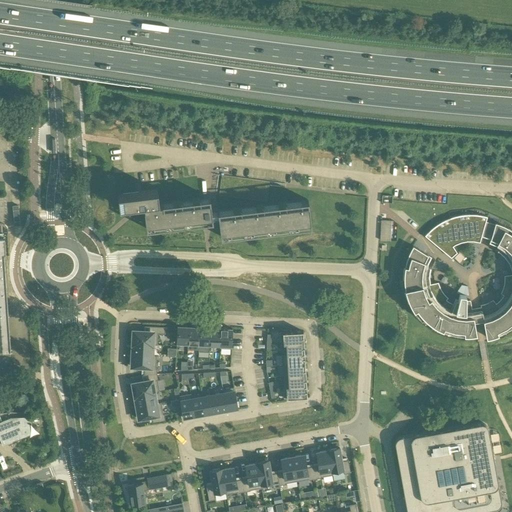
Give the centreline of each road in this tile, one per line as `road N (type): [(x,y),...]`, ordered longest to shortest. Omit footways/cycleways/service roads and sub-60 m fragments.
road 1 (motorway): [(0,44),(279,85),(511,108)]
road 2 (motorway): [(511,77),(0,15)]
road 3 (residential): [(247,321),(120,319),(128,432),(177,426)]
road 4 (residential): [(256,412),(317,395),(312,330),(306,323),(247,321)]
road 5 (residential): [(374,179),(186,155)]
road 6 (residential): [(363,426),(186,458)]
road 7 (tertiary): [(53,287),(84,460)]
road 8 (tertiary): [(84,460),(71,285)]
road 9 (residential): [(363,426),(371,269)]
road 10 (residential): [(511,189),(374,179)]
road 11 (residential): [(240,266),(371,269)]
road 12 (residential): [(240,266),(220,256),(135,253),(116,262)]
road 13 (residential): [(116,262),(135,271),(240,266)]
